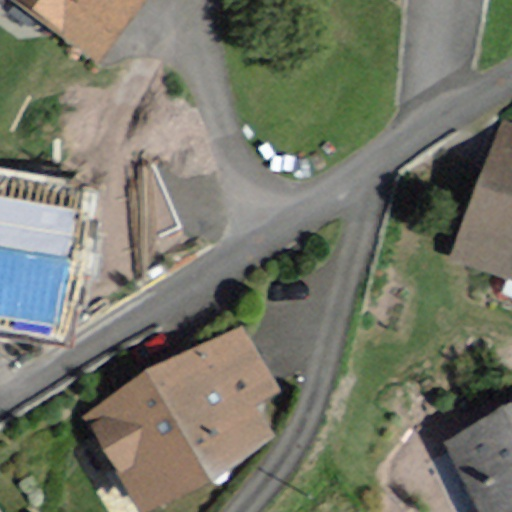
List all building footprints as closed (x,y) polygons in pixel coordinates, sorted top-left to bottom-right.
[(141,0),(31,0),(102,52),(141,0)] [(511,127),(507,126),(461,246),(511,265),(511,127)] [(0,326),(71,336),(90,188),(0,176),(0,326)] [(282,390),(238,319),(85,411),(146,511),(153,511),(277,437),(257,405),(282,390)] [(511,511),(511,408),(445,440),(479,511),(511,511)]
